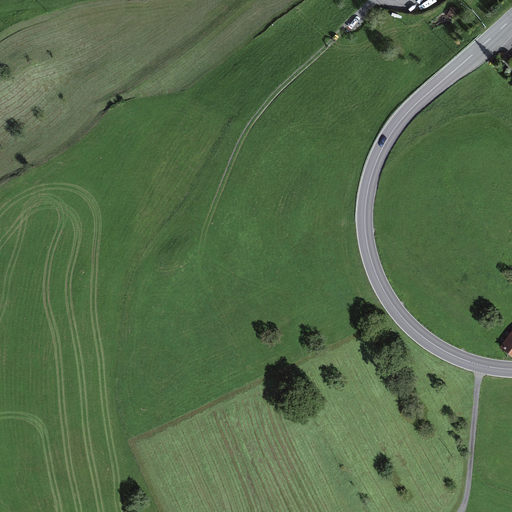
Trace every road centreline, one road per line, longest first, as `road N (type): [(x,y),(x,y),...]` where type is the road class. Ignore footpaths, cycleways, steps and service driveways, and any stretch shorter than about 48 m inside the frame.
road 1 (secondary): [(511,17),(397,123),(368,185),(364,226),(381,285),(416,332),(478,364),(511,368)]
road 2 (track): [(0,37),(115,0)]
